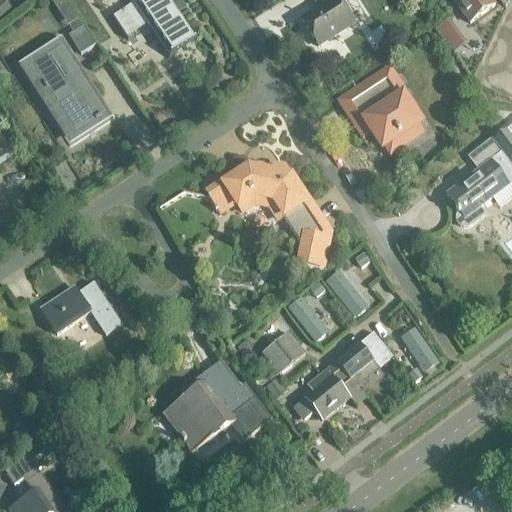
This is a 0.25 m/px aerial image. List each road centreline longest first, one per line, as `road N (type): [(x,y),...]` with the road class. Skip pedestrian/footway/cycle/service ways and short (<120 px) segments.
road 1 (residential): [(459,366),(274,89)]
road 2 (residential): [(274,89),(0,270)]
road 3 (unknown): [(131,183),(188,300),(188,318),(165,320),(90,211)]
road 4 (tertiary): [(341,511),(511,387)]
